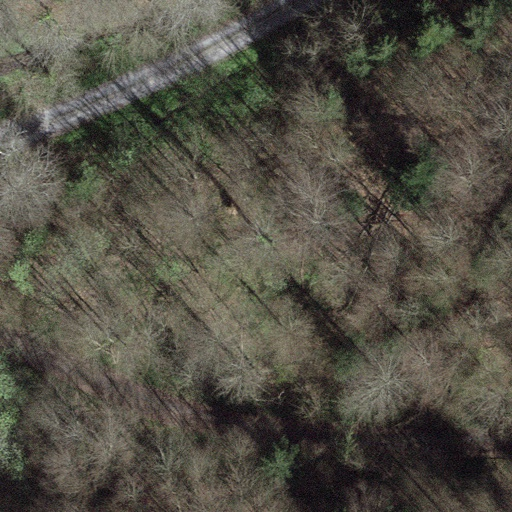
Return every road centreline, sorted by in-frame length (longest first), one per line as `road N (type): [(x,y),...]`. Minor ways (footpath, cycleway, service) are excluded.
road 1 (track): [(511,439),(310,432),(214,415),(0,338)]
road 2 (track): [(0,137),(306,0)]
